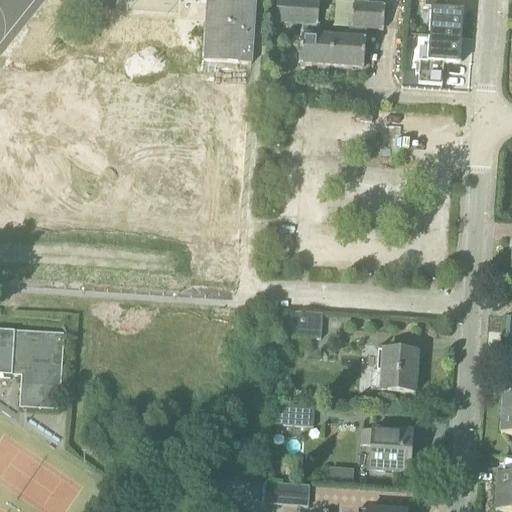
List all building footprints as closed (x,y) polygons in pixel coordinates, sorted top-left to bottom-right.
[(199,15),(206,16),(254,19),(255,0),(199,0),(199,6),(199,15)] [(448,0),(445,0),(423,0),(423,10),(431,10),(429,39),(461,41),(463,13),(447,12),(448,0)] [(300,67),(332,69),(334,39),(318,39),(319,26),(317,26),(318,3),(277,1),(276,24),(302,26),(300,67)] [(334,39),(332,69),(363,71),(366,29),(383,30),(384,7),(353,5),(351,29),(350,28),(349,40),(334,39)] [(198,23),(194,73),(221,75),(247,77),(250,77),(254,19),(206,16),(199,15),(198,15),(197,23),(198,23)] [(442,87),(443,78),(443,65),(460,66),(461,41),(429,39),(428,64),(420,63),(418,86),(442,87)] [(401,85),(415,86),(416,76),(402,75),(401,85)] [(11,203),(24,204),(26,179),(14,178),(12,178),(11,203)] [(24,226),(25,211),(14,210),(13,225),(24,226)] [(293,315),(292,327),(321,329),(322,317),(293,315)] [(291,339),(319,342),(321,342),(321,329),(292,327),(291,339)] [(372,372),(370,392),(380,393),(380,394),(414,396),(417,357),(378,354),(377,373),(372,372)] [(511,436),(511,400),(503,400),(501,436),(511,436)] [(274,406),(272,427),(313,430),(314,409),(274,406)] [(370,472),(410,474),(412,435),(372,433),(372,434),(361,433),(361,447),(371,448),(370,472)] [(511,511),(511,478),(497,477),(495,511),(511,511)] [(265,486),(263,507),(281,508),(307,509),(309,489),(282,487),(265,486)]
